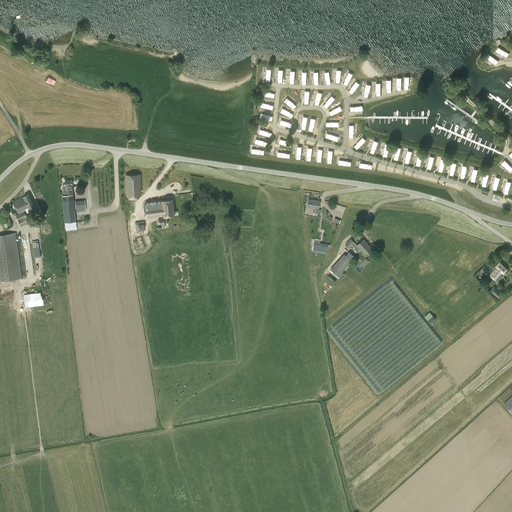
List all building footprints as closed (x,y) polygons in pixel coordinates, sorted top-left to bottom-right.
[(486,67),(491,65),(488,57),(483,59),(486,67)] [(20,68),(28,71),(30,65),(23,62),(20,68)] [(345,84),(352,82),(351,76),(343,78),(345,84)] [(355,86),(349,88),(351,95),(357,92),(355,86)] [(326,132),(324,138),(338,142),(339,137),(326,132)] [(362,151),(364,143),(359,141),(356,149),(362,151)] [(408,157),(406,164),(413,166),(415,159),(408,157)] [(125,175),(126,195),(141,195),(140,175),(125,175)] [(62,195),(63,211),(65,223),(65,230),(77,229),(76,222),(75,210),(74,210),(73,194),(72,185),(71,180),(65,181),(66,195),(62,195)] [(30,211),(35,209),(29,194),(24,197),(20,198),(26,210),(27,212),(30,211)] [(20,198),(13,201),(19,213),(26,210),(20,198)] [(175,214),(173,198),(161,199),(162,202),(160,202),(160,200),(159,200),(159,202),(157,202),(157,201),(151,201),(152,203),(149,203),(150,208),(157,207),(158,209),(163,209),(164,217),(159,218),(160,224),(162,224),(162,227),(165,227),(164,219),(166,219),(166,215),(175,214)] [(313,208),(312,213),(318,214),(318,209),(319,201),(308,199),(307,207),(313,208)] [(75,205),(76,205),(76,212),(86,211),(85,200),(75,201),(75,205)] [(26,215),(24,211),(15,215),(21,226),(32,221),(29,214),(26,215)] [(10,220),(7,214),(0,217),(0,218),(5,229),(12,225),(9,220),(10,220)] [(45,215),(37,218),(40,224),(47,221),(45,215)] [(0,281),(22,279),(16,233),(0,234),(0,281)] [(23,238),(26,276),(33,275),(29,238),(23,238)] [(355,249),(354,250),(356,252),(360,249),(365,255),(371,248),(363,239),(357,245),(351,238),(345,244),(349,248),(352,246),(355,249)] [(329,269),(331,271),(337,276),(339,278),(345,272),(344,271),(348,267),(347,266),(354,257),(349,252),(346,256),(343,254),(329,269)] [(503,273),(507,269),(500,262),(496,266),(489,274),(496,281),(503,273)] [(499,298),(503,294),(495,285),(490,290),(499,298)] [(43,292),(27,294),(28,294),(23,295),(25,307),(45,305),(43,292)] [(427,321),(430,324),(436,319),(432,316),(427,321)] [(511,395),(503,404),(511,413),(511,395)]
